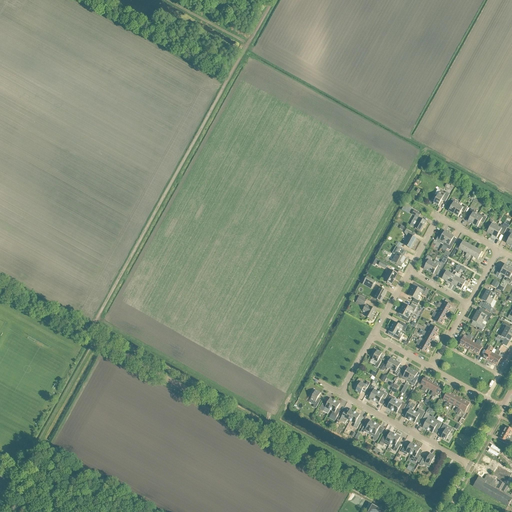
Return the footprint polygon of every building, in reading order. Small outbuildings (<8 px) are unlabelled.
[(440,191),(439,191),(437,196),(435,195),(432,200),(435,201),(434,203),(439,206),(442,200),(444,202),(449,194),(445,192),(444,193),(440,191)] [(453,214),(458,205),(460,203),(452,199),(449,204),(452,206),(449,212),(453,214)] [(405,204),(402,208),(409,212),(412,207),(405,204)] [(458,205),(453,214),(458,217),(461,211),(464,213),(467,207),(464,206),(463,208),(458,205)] [(468,222),(473,225),(479,214),(471,210),(468,215),(471,217),(468,222)] [(421,231),(426,222),(419,218),(421,214),(414,211),(412,215),(415,216),(414,218),(418,221),(414,228),(421,231)] [(481,222),(483,223),(486,218),(479,214),(473,225),(478,228),(481,222)] [(492,236),(497,226),(492,224),(493,222),(491,220),(488,226),(490,227),(487,233),(492,236)] [(497,226),(492,236),(497,238),(500,232),(504,234),(507,228),(501,225),(500,228),(497,226)] [(411,249),(417,239),(412,236),(413,234),(406,230),(404,233),(409,240),(407,242),(406,242),(404,245),(411,249)] [(441,237),(439,235),(436,241),(440,244),(443,245),(443,246),(444,243),(449,234),(445,231),(441,237)] [(454,237),(449,234),(444,243),(443,246),(446,247),(445,248),(447,249),(450,251),(454,244),(451,242),(454,237)] [(464,252),(468,244),(463,242),(460,248),(457,246),(456,247),(459,249),(464,252)] [(467,258),(473,247),(468,244),(464,252),(467,254),(465,257),(467,258)] [(407,252),(396,246),(392,254),(396,256),(392,262),(401,267),(406,258),(404,257),(407,252)] [(473,257),(477,250),(473,247),(467,258),(468,259),(470,256),(473,257)] [(477,250),(473,257),(478,260),(481,261),(482,260),(479,258),(482,252),(477,250)] [(429,272),(434,263),(431,261),(433,258),(428,256),(424,262),(427,264),(424,269),(429,272)] [(434,263),(429,272),(433,275),(437,269),(439,270),(443,264),(435,260),(434,263)] [(505,277),(510,267),(505,265),(502,270),(499,269),(496,275),(498,277),(500,274),(505,277)] [(391,285),(397,274),(390,270),(389,272),(387,273),(387,276),(384,281),(391,285)] [(447,282),(451,274),(446,272),(443,270),(442,272),(445,273),(442,279),(447,282)] [(452,285),(458,274),(456,273),(454,276),(451,274),(447,282),(452,285)] [(457,287),(461,279),(458,278),(459,275),(458,274),(452,285),(457,287)] [(375,282),(367,278),(363,285),(371,289),(375,282)] [(461,279),(457,287),(461,290),(465,284),(468,286),(469,284),(466,282),(461,279)] [(492,285),(491,286),(494,287),(497,289),(500,284),(494,280),(492,285)] [(411,291),(420,296),(421,294),(424,295),(426,289),(421,286),(419,289),(414,286),(411,291)] [(374,298),(375,299),(381,302),(387,292),(380,288),(374,298)] [(418,301),(420,296),(411,291),(408,296),(414,299),(413,302),(418,305),(420,302),(418,301)] [(500,294),(494,291),(493,294),(487,291),(484,296),(493,301),(496,296),(498,297),(500,294)] [(485,309),(486,309),(494,314),(496,311),(494,310),(495,309),(490,307),(493,301),(484,296),(482,300),(487,303),(485,309)] [(436,303),(450,311),(453,306),(445,302),(443,305),(439,303),(438,305),(436,303)] [(447,316),(450,311),(436,303),(434,305),(441,309),(439,312),(447,316)] [(401,309),(410,314),(412,311),(414,312),(417,307),(411,304),(410,307),(404,304),(401,309)] [(365,316),(371,320),(377,311),(370,307),(370,308),(366,306),(363,311),(367,313),(365,316)] [(409,317),(410,314),(401,309),(399,314),(404,317),(403,320),(408,323),(411,318),(409,317)] [(478,311),(475,316),(484,321),(485,318),(487,320),(489,318),(490,318),(492,316),(485,312),(483,314),(478,311)] [(445,321),(447,316),(439,312),(438,314),(434,312),(433,314),(445,321)] [(442,325),(445,321),(433,314),(432,316),(436,318),(434,321),(442,325)] [(484,321),(475,316),(472,321),(478,324),(476,327),(479,329),(479,330),(481,332),(482,330),(483,330),(485,325),(482,324),(484,321)] [(392,327),(401,332),(402,329),(405,331),(408,326),(401,322),(400,325),(394,322),(392,327)] [(502,331),(504,332),(511,336),(511,330),(510,329),(511,326),(504,322),(503,325),(504,326),(502,331)] [(429,330),(437,335),(440,330),(431,325),(428,323),(427,326),(431,328),(429,330)] [(403,334),(401,332),(392,327),(389,332),(395,335),(393,338),(399,341),(403,334)] [(434,339),(437,335),(429,330),(428,333),(424,331),(423,333),(434,339)] [(510,342),(511,338),(511,336),(504,332),(502,331),(501,331),(499,335),(498,335),(497,338),(503,342),(505,339),(510,342)] [(432,344),(434,339),(423,333),(421,335),(425,337),(424,340),(432,344)] [(464,348),(470,336),(468,335),(466,339),(463,337),(459,345),(464,348)] [(464,348),(469,350),(473,342),(470,341),(473,337),(470,336),(464,348)] [(424,340),(421,338),(420,341),(416,339),(415,341),(417,342),(429,349),(432,344),(424,340)] [(480,341),(478,340),(475,344),(473,342),(469,350),(473,353),(480,341)] [(482,342),(480,341),(473,353),(478,355),(483,348),(480,346),(482,342)] [(429,349),(417,342),(416,345),(420,347),(418,350),(426,354),(429,349)] [(487,361),(492,353),(489,352),(491,348),(489,346),(483,358),(487,361)] [(492,363),(499,352),(496,350),(494,354),(492,353),(487,361),(492,363)] [(379,359),(382,354),(377,351),(376,353),(373,351),(371,356),(373,358),(372,360),(377,363),(375,367),(378,368),(382,361),(379,359)] [(499,352),(492,363),(497,366),(501,358),(498,357),(501,353),(499,352)] [(391,370),(396,361),(391,358),(388,364),(385,363),(381,370),(384,371),(385,370),(387,371),(388,369),(391,370)] [(396,361),(391,370),(396,373),(394,375),(397,376),(400,371),(398,369),(401,364),(396,361)] [(408,380),(413,371),(408,368),(405,374),(402,372),(399,378),(406,382),(408,379),(408,380)] [(408,380),(408,379),(406,382),(411,384),(411,385),(414,387),(417,380),(415,379),(418,373),(413,371),(408,380)] [(423,391),(430,380),(425,377),(420,385),(423,386),(421,390),(423,391)] [(427,389),(430,390),(434,382),(430,380),(423,391),(425,392),(427,389)] [(365,392),(370,384),(367,382),(366,385),(361,382),(360,384),(357,383),(354,388),(357,389),(356,391),(361,394),(362,391),(365,392)] [(434,382),(430,390),(433,392),(430,396),(433,397),(439,385),(434,382)] [(433,397),(435,398),(437,394),(440,395),(444,388),(439,385),(433,397)] [(369,399),(374,401),(379,392),(374,390),(375,388),(373,386),(370,392),(372,393),(369,399)] [(382,398),(385,400),(388,394),(380,390),(379,392),(374,401),(379,404),(382,398)] [(321,394),(316,391),(315,393),(312,391),(309,396),(312,398),(309,403),(314,405),(313,407),(316,409),(320,401),(318,399),(321,394)] [(446,407),(453,394),(447,391),(443,400),(447,402),(447,403),(446,403),(444,406),(446,407)] [(454,406),(459,398),(453,394),(446,407),(449,408),(450,406),(450,405),(450,404),(454,406)] [(387,408),(392,411),(397,402),(394,401),(395,399),(390,396),(387,401),(390,403),(387,408)] [(457,413),(464,401),(459,398),(454,406),(458,408),(458,409),(457,409),(455,412),(457,413)] [(330,411),(335,401),(330,399),(327,404),(324,403),(320,410),(327,414),(329,410),(330,411)] [(400,408),(404,410),(407,405),(403,403),(403,402),(399,399),(397,402),(392,411),(397,414),(400,408)] [(340,404),(335,401),(330,411),(333,412),(331,415),(337,418),(340,412),(337,410),(340,404)] [(464,401),(457,413),(460,414),(461,412),(461,411),(461,410),(465,412),(470,404),(464,401)] [(410,402),(408,405),(405,411),(408,413),(405,418),(410,421),(415,412),(412,410),(415,405),(410,402)] [(415,412),(410,421),(415,424),(418,418),(421,420),(425,413),(419,409),(417,413),(415,412)] [(350,422),(355,412),(350,410),(349,413),(345,411),(340,421),(345,424),(348,420),(350,422)] [(360,415),(355,412),(350,422),(355,424),(353,427),(357,429),(361,423),(357,421),(360,415)] [(428,431),(433,422),(430,420),(432,417),(426,414),(422,420),(426,422),(423,428),(428,431)] [(433,422),(428,431),(433,433),(436,428),(439,429),(442,423),(437,420),(435,423),(433,422)] [(369,435),(375,424),(371,421),(367,427),(365,425),(361,432),(364,434),(364,432),(369,435)] [(380,426),(375,424),(369,435),(374,437),(373,440),(375,442),(376,440),(377,440),(380,434),(377,432),(380,426)] [(453,429),(448,426),(444,424),(440,430),(444,432),(441,438),(446,441),(447,439),(450,440),(452,435),(450,434),(453,429)] [(503,433),(509,436),(511,432),(511,429),(507,426),(503,433)] [(388,438),(384,436),(379,444),(383,446),(384,444),(389,447),(391,444),(396,435),(391,432),(388,438)] [(507,440),(509,436),(503,433),(500,439),(510,445),(511,442),(507,440)] [(400,437),(396,435),(391,444),(395,446),(393,450),(397,452),(400,445),(397,443),(400,437)] [(408,453),(411,455),(416,446),(411,443),(408,449),(404,447),(401,452),(407,455),(408,453)] [(411,455),(413,456),(411,459),(414,460),(413,461),(416,463),(417,462),(419,463),(422,458),(420,457),(420,456),(417,454),(421,449),(416,446),(411,455)] [(434,465),(437,460),(434,459),(435,457),(430,454),(428,458),(424,456),(420,465),(423,467),(424,465),(429,468),(431,464),(434,465)] [(481,475),(475,486),(511,506),(511,504),(511,494),(508,492),(511,485),(507,483),(511,474),(511,471),(500,465),(495,474),(501,477),(499,480),(489,474),(486,478),(481,475)]
